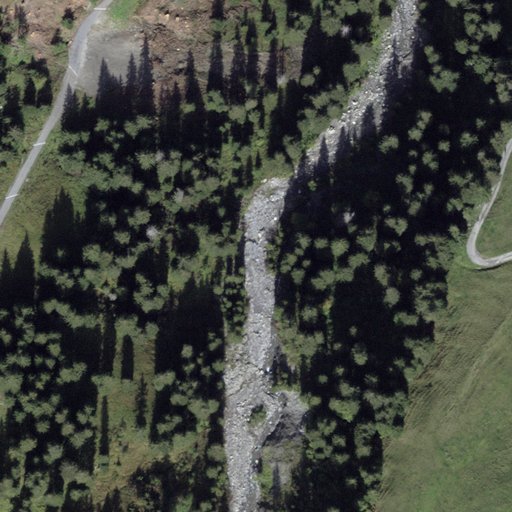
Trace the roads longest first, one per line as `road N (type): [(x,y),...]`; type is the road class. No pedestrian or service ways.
road 1 (track): [(108,0),(80,43),(68,98),(0,219)]
road 2 (track): [(511,141),(470,232),(469,254),(480,265),(511,255)]
